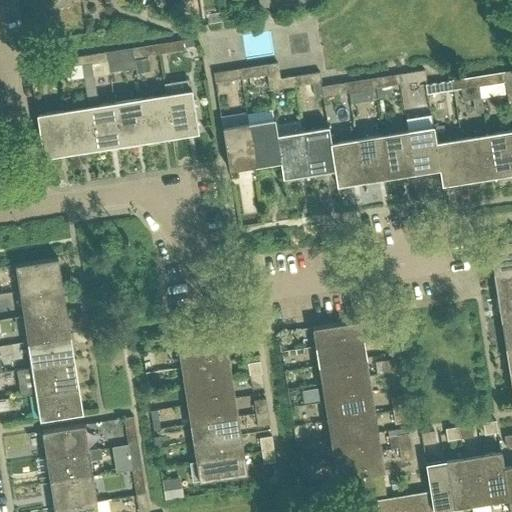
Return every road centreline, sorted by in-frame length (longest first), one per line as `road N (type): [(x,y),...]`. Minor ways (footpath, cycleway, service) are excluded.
road 1 (residential): [(421,261),(222,295),(154,188),(39,205)]
road 2 (residential): [(39,205),(3,0)]
